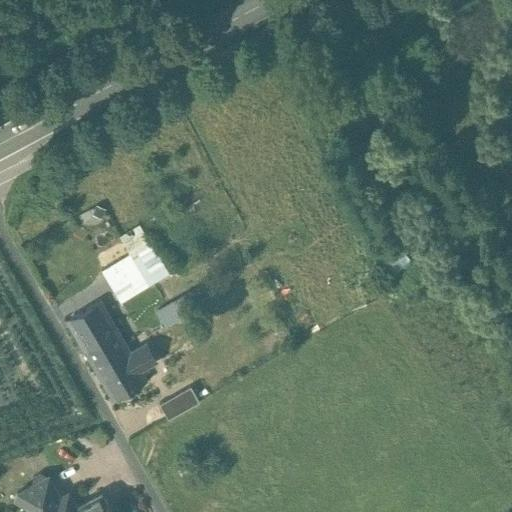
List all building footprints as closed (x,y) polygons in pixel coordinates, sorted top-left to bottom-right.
[(129,273),(110,284),(120,301),(147,285),(129,254),(121,259),(129,273)] [(121,259),(101,270),(109,284),(110,284),(129,273),(121,259)] [(100,303),(67,322),(84,351),(111,399),(146,379),(140,369),(154,360),(146,345),(131,354),(118,331),(117,332),(100,303)] [(190,386),(159,404),(168,419),(199,401),(190,386)] [(43,479),(18,492),(27,509),(51,494),(43,479)] [(59,508),(55,510),(56,511),(101,511),(110,507),(102,493),(73,508),(69,503),(59,508)] [(51,494),(27,509),(28,511),(52,511),(55,510),(59,508),(51,494)]
